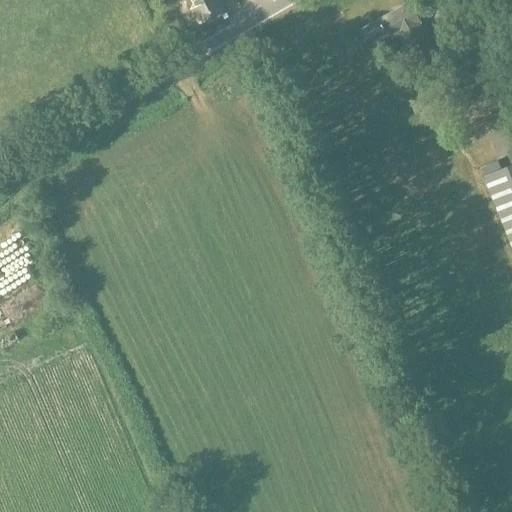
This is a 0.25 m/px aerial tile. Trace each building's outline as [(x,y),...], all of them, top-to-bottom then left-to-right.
[(184,0),(199,25),(224,11),(217,0),(184,0)] [(436,0),(433,1),(439,16),(459,8),(455,0),(436,0)] [(418,24),(420,24),(409,4),(360,31),(371,51),(399,35),(416,66),(436,55),(418,24)] [(493,107),(482,80),(449,93),(460,120),(493,107)] [(511,165),(500,170),(497,162),(480,169),(511,247),(511,165)] [(0,244),(8,258),(40,238),(29,220),(1,238),(3,241),(0,243),(0,244)] [(0,277),(0,296),(31,276),(22,263),(0,277)] [(25,315),(59,290),(45,272),(12,298),(25,315)]
